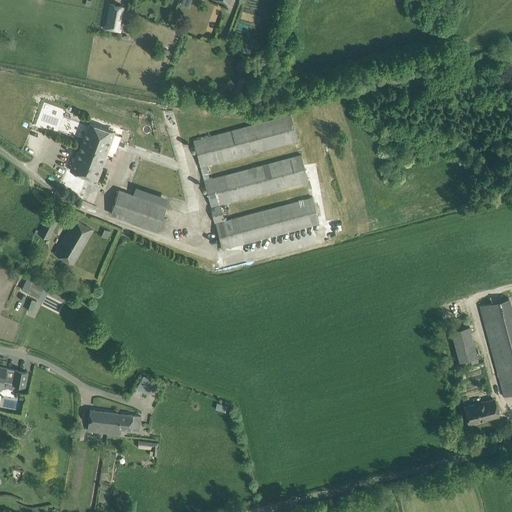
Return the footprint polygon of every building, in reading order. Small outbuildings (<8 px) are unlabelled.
[(181,0),(180,5),(188,8),(191,0),(181,0)] [(109,3),(104,28),(119,31),(124,6),(109,3)] [(291,113),(193,139),(211,206),(210,206),(214,222),(216,222),(224,249),(319,223),(312,196),(224,220),(220,204),(308,181),(301,154),(209,178),(206,165),(298,140),(291,113)] [(75,156),(70,170),(92,178),(97,180),(105,158),(108,150),(114,153),(120,136),(114,134),(115,132),(99,126),(89,123),(77,157),(75,156)] [(158,230),(166,206),(118,190),(110,213),(158,230)] [(38,233),(49,239),(59,218),(48,213),(38,233)] [(74,219),(54,254),(63,259),(73,265),(93,230),(83,224),(74,219)] [(41,291),(30,285),(26,291),(38,297),(41,291)] [(511,307),(509,297),(479,305),(504,396),(511,394),(511,307)] [(449,330),(457,362),(476,357),(468,325),(449,330)] [(15,370),(8,369),(8,368),(0,366),(0,381),(4,382),(4,381),(12,383),(12,384),(24,387),(27,372),(15,369),(15,370)] [(153,380),(144,376),(137,388),(145,392),(153,380)] [(494,399),(464,407),(468,423),(498,415),(494,399)] [(103,411),(90,409),(87,432),(102,434),(100,445),(104,446),(106,428),(101,428),(103,411)] [(141,416),(103,411),(101,428),(106,428),(104,446),(106,446),(107,433),(120,435),(120,430),(138,433),(141,416)] [(76,426),(75,439),(75,442),(83,443),(85,427),(76,426)]
